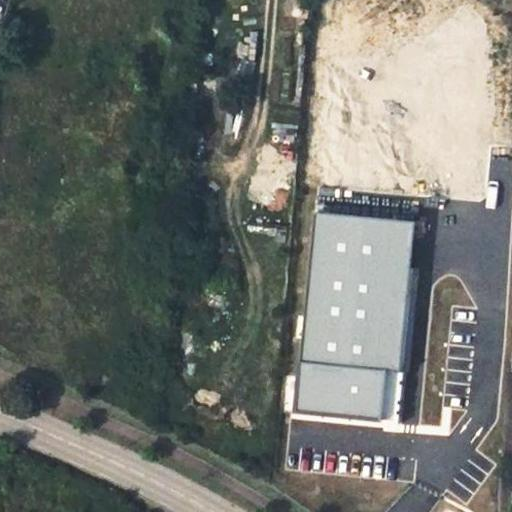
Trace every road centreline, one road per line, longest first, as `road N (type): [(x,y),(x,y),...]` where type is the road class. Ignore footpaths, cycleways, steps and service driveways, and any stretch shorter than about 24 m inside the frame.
road 1 (residential): [(0,272),(65,27)]
road 2 (tertiary): [(0,411),(209,511)]
